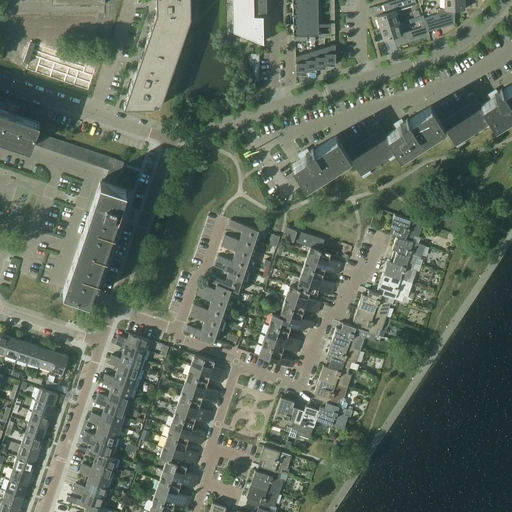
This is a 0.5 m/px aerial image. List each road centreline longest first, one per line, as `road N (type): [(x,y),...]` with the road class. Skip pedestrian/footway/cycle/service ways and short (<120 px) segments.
road 1 (residential): [(237,366),(290,384),(304,377),(322,325),(369,264),(381,233)]
road 2 (unclassified): [(4,248),(29,256),(59,167),(0,148)]
road 3 (unclassified): [(109,308),(171,139)]
road 4 (unclassified): [(43,511),(98,342)]
road 5 (unclassified): [(366,77),(460,44),(505,0)]
road 6 (residential): [(195,511),(237,366)]
road 7 (residential): [(176,330),(223,217)]
